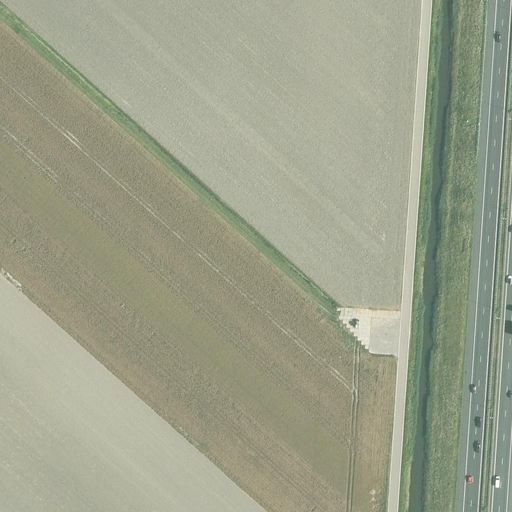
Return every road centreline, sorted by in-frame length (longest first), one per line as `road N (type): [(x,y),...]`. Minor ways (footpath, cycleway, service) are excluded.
road 1 (unclassified): [(394,511),(427,0)]
road 2 (motorway): [(503,0),(470,511)]
road 3 (motorway): [(499,511),(511,318)]
